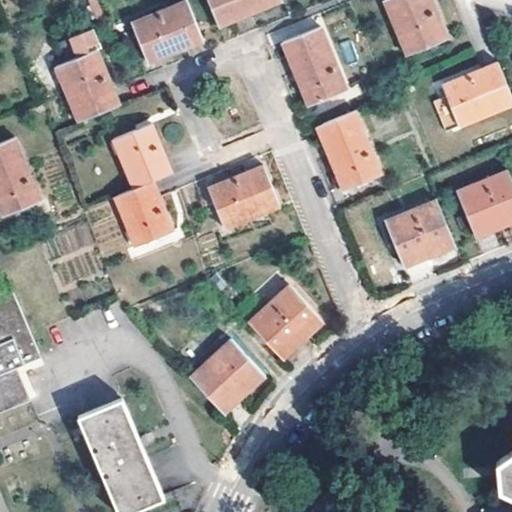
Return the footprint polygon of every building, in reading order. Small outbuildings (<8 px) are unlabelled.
[(189,0),(182,0),(134,20),(150,60),(188,45),(204,38),(189,0)] [(209,0),(219,23),(278,0),(209,0)] [(435,0),(386,0),(408,51),(449,33),(435,0)] [(321,23),(284,38),(310,102),(348,87),(321,23)] [(89,28),(99,39),(93,26),(89,28)] [(121,101),(98,47),(101,45),(99,39),(89,28),(70,36),(77,55),(66,60),(58,63),(81,118),(121,101)] [(77,55),(70,36),(58,40),(66,60),(77,55)] [(511,91),(498,59),(444,82),(450,95),(462,122),(511,101),(511,91)] [(357,106),(319,122),(346,186),(383,170),(357,106)] [(151,118),(114,134),(136,186),(156,177),(174,169),(151,118)] [(17,135),(0,141),(0,204),(4,213),(42,198),(17,135)] [(265,162),(210,184),(226,224),(281,203),(265,162)] [(511,164),(464,184),(480,223),(509,211),(511,216),(511,164)] [(136,186),(117,193),(138,243),(177,226),(156,177),(136,186)] [(437,195),(387,215),(406,262),(457,241),(437,195)] [(483,230),(511,218),(511,216),(509,211),(480,223),(483,230)] [(290,280),(249,318),(284,354),(297,342),(324,317),(290,280)] [(0,409),(33,396),(20,365),(43,356),(15,289),(0,294),(0,409)] [(232,334),(193,372),(222,403),(243,383),(248,388),(266,371),(232,334)] [(243,383),(222,403),(227,408),(248,388),(243,383)] [(124,396),(82,415),(123,511),(125,511),(166,494),(143,439),(124,396)] [(511,511),(511,449),(501,457),(503,487),(511,490),(511,511)]
